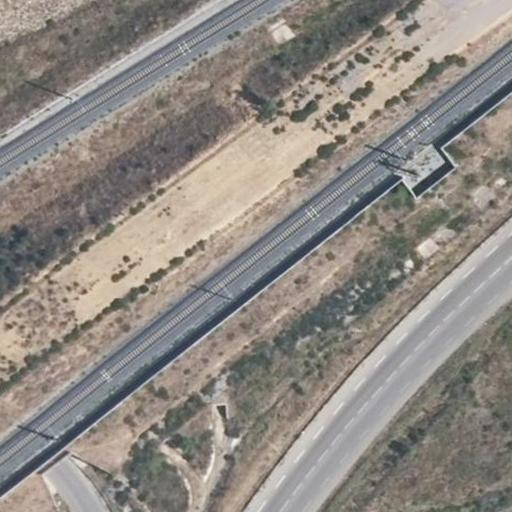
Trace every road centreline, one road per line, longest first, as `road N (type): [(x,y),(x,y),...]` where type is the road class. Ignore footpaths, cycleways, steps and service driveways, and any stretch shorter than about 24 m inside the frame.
road 1 (tertiary): [(281,511),(363,395),(511,254)]
road 2 (unclassified): [(0,410),(87,511)]
